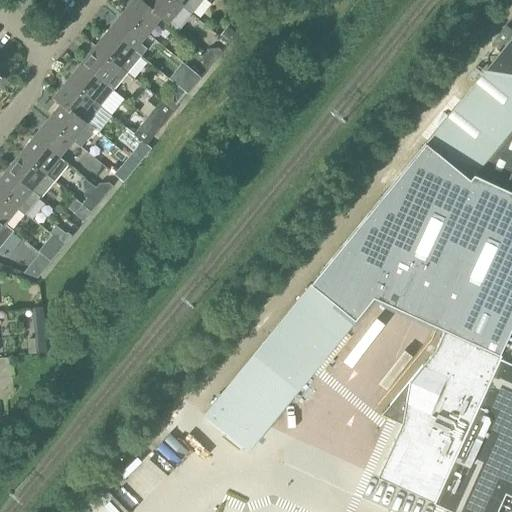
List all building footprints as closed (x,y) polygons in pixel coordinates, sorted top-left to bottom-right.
[(168,25),(168,24),(137,0),(135,0),(122,16),(147,36),(160,19),(168,25)] [(178,32),(191,16),(170,0),(146,0),(144,3),(140,0),(137,0),(168,24),(178,32)] [(170,0),(191,16),(203,0),(170,0)] [(122,16),(108,33),(140,58),(142,56),(148,49),(141,43),(147,36),(122,16)] [(511,511),(511,29),(217,402),(250,452),(376,299),(446,331),(391,407),(406,414),(379,478),(453,511),(511,511)] [(127,74),(140,58),(108,33),(95,49),(127,74)] [(205,54),(215,62),(223,51),(219,48),(209,49),(205,54)] [(113,91),(127,74),(95,49),(81,66),(113,91)] [(208,70),(215,62),(205,54),(203,57),(204,67),(208,70)] [(100,108),(113,91),(81,66),(68,82),(100,108)] [(88,123),(100,108),(68,82),(54,99),(94,130),(95,129),(88,123)] [(177,88),(187,96),(196,85),(192,82),(182,83),(177,88)] [(181,104),(187,96),(177,88),(176,91),(177,100),(181,104)] [(81,147),(94,130),(54,99),(61,105),(48,121),(73,141),(81,147)] [(155,108),(147,118),(160,129),(169,119),(155,108)] [(133,135),(141,142),(147,146),(153,137),(160,129),(147,118),(133,135)] [(60,157),(73,141),(48,121),(35,137),(60,157)] [(68,164),(60,157),(35,137),(21,153),(55,180),(68,164)] [(132,154),(129,158),(138,166),(151,150),(147,146),(141,142),(132,154)] [(41,197),(55,180),(21,153),(7,171),(41,197)] [(131,175),(138,166),(129,158),(126,162),(126,172),(131,175)] [(26,215),(41,197),(7,171),(0,179),(0,193),(18,208),(26,215)] [(100,184),(97,187),(107,195),(114,186),(109,183),(100,184)] [(83,204),(93,211),(107,195),(97,187),(83,204)] [(0,222),(4,226),(18,208),(0,193),(0,222)] [(80,218),(85,221),(93,211),(83,204),(78,210),(80,218)] [(0,251),(14,234),(4,226),(0,222),(0,251)] [(69,233),(64,233),(55,226),(49,234),(55,238),(65,246),(73,236),(69,233)] [(58,255),(65,246),(55,238),(53,242),(53,251),(58,255)] [(37,280),(39,277),(44,271),(31,266),(25,272),(23,275),(37,280)] [(96,511),(100,501),(81,494),(74,511),(96,511)]
